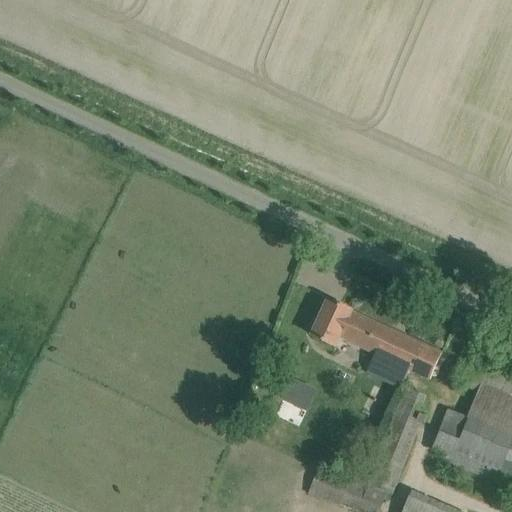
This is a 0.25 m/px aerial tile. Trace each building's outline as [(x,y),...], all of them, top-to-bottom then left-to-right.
[(321,318),(312,337),(333,347),(337,338),(374,355),(410,372),(429,381),(434,372),(442,353),(351,312),(352,310),(330,300),(321,318)] [(511,373),(474,357),(462,384),(479,391),(467,418),(448,410),(432,450),(445,455),(440,468),(511,497),(511,373)] [(294,375),(284,398),(308,409),(318,386),(294,375)] [(309,494),(357,511),(379,511),(387,492),(393,495),(422,421),(426,423),(432,408),(422,404),(426,396),(406,388),(368,483),(320,464),(309,494)] [(403,511),(462,511),(413,491),(403,511)]
